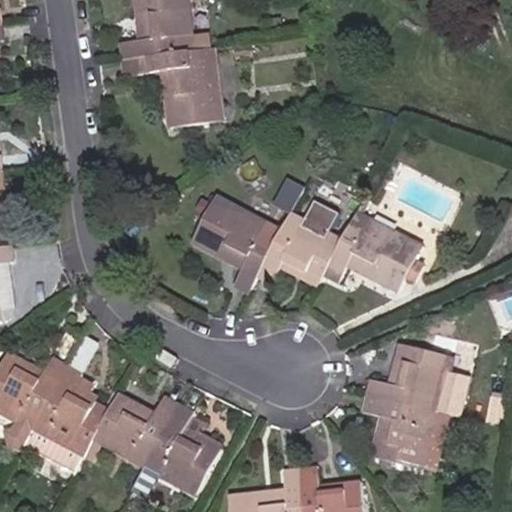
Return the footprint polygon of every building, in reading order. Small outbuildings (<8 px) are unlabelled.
[(193,11),(192,0),(138,0),(144,42),(125,45),(127,62),(199,52),(197,37),(196,35),(192,36),(189,11),(193,11)] [(212,50),(210,35),(197,37),(199,52),(212,50)] [(255,58),(253,46),(238,48),(240,59),(255,58)] [(226,123),(216,50),(212,50),(199,52),(127,62),(130,79),(167,74),(168,86),(175,85),(177,97),(170,98),(175,130),(226,123)] [(177,97),(175,85),(168,86),(170,98),(177,97)] [(294,181),(280,204),(295,213),(308,189),(294,181)] [(261,278),(287,230),(272,222),(270,226),(249,215),(251,211),(222,196),(217,207),(211,217),(196,246),(225,261),(229,254),(240,260),(237,266),(247,272),(239,289),(252,295),(261,278)] [(211,217),(217,207),(206,201),(201,212),(211,217)] [(272,222),(251,211),(249,215),(270,226),(272,222)] [(510,245),(511,240),(511,212),(491,250),(499,255),(510,245)] [(403,294),(411,279),(419,284),(428,267),(419,263),(427,248),(398,233),(396,237),(374,225),(376,222),(361,214),(346,241),(327,277),(344,286),(352,268),(363,274),(366,268),(378,273),(374,280),(403,294)] [(327,277),(346,241),(331,234),(330,237),(308,226),(309,222),(294,215),(287,230),(261,278),(278,286),(287,269),(322,288),(327,277)] [(331,234),(309,222),(308,226),(330,237),(331,234)] [(396,237),(398,233),(376,222),(374,225),(396,237)] [(18,311),(12,265),(17,265),(15,247),(0,249),(0,324),(6,324),(17,318),(18,311)] [(240,260),(229,254),(225,261),(237,266),(240,260)] [(374,280),(378,273),(366,268),(363,274),(374,280)] [(87,377),(102,348),(89,341),(74,370),(87,377)] [(441,414),(454,358),(404,346),(400,362),(406,364),(403,376),(397,374),(394,386),(375,381),(372,398),(441,414)] [(30,446),(72,369),(57,360),(48,377),(11,358),(0,379),(0,411),(2,412),(4,408),(25,420),(24,424),(19,432),(11,435),(16,450),(18,449),(26,454),(30,446)] [(403,376),(406,364),(400,362),(397,374),(403,376)] [(98,443),(114,413),(91,400),(96,390),(95,386),(85,380),(87,377),(74,370),(72,369),(30,446),(82,473),(89,459),(98,443)] [(150,470),(183,407),(169,399),(160,416),(123,396),(114,413),(98,443),(106,447),(113,450),(115,447),(137,459),(135,462),(150,470)] [(437,431),(441,414),(372,398),(368,414),(386,419),(376,459),(427,472),(431,455),(427,454),(433,430),(437,431)] [(201,497),(226,451),(200,437),(189,432),(195,421),(198,415),(183,407),(150,470),(165,478),(201,497)] [(25,420),(4,408),(2,412),(24,424),(25,420)] [(440,475),(453,417),(441,414),(437,431),(433,430),(427,454),(431,455),(427,472),(440,475)] [(200,437),(206,426),(195,421),(189,432),(200,437)] [(97,464),(106,447),(98,443),(89,459),(97,464)] [(137,459),(115,447),(113,450),(135,462),(137,459)] [(368,511),(365,483),(323,488),(321,469),(304,471),(308,511),(368,511)] [(147,511),(165,478),(150,470),(132,503),(147,511)] [(308,511),(304,471),(287,473),(290,492),(233,499),(234,511),(308,511)]
